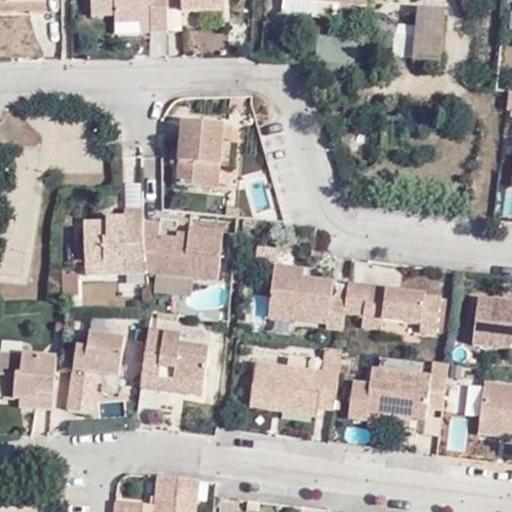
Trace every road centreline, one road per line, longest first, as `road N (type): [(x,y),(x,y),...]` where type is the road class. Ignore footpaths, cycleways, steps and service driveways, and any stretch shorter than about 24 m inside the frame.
road 1 (residential): [(0,86),(273,80),(294,107),(320,200),(371,238),(511,261)]
road 2 (residential): [(480,494),(109,450)]
